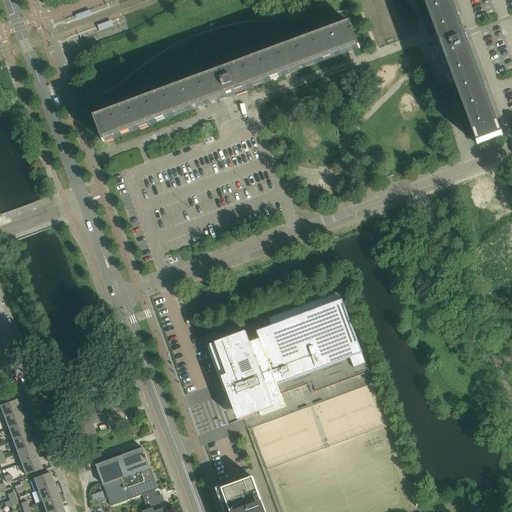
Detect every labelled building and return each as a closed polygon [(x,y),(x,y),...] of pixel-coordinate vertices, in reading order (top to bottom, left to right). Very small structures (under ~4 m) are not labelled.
[(478,143),(501,135),(451,0),(425,0),(440,39),(438,40),(437,38),(436,39),(437,40),(437,41),(442,48),(443,48),(478,143)] [(285,75),(290,73),(349,52),(353,50),(359,48),(351,25),(96,119),(105,142),(114,139),(195,109),(236,93),(237,95),(246,94),(246,93),(248,93),(247,92),(246,93),(245,90),(252,88),(285,75)] [(388,177),(391,176),(394,175),(390,166),(382,169),(386,178),(388,177)] [(272,327),(257,332),(260,340),(281,395),(313,384),(316,393),(370,373),(340,292),(269,319),(272,327)] [(209,350),(225,393),(221,396),(231,424),(244,419),(274,408),(247,334),(211,347),(209,350)] [(0,406),(0,407),(4,418),(20,412),(16,400),(0,406)] [(100,401),(77,409),(78,413),(69,417),(78,440),(87,437),(83,426),(105,418),(106,419),(107,418),(106,416),(105,416),(100,401)] [(24,424),(20,412),(4,418),(8,430),(24,424)] [(8,430),(12,441),(29,435),(24,424),(8,430)] [(33,447),(29,435),(12,441),(17,452),(33,447)] [(37,458),(33,447),(17,452),(21,464),(37,458)] [(143,448),(98,465),(97,466),(112,506),(143,495),(149,510),(143,511),(166,511),(165,508),(157,511),(155,505),(163,502),(160,495),(153,498),(150,492),(159,489),(143,448)] [(41,470),(37,458),(21,464),(25,476),(41,470)] [(33,479),(38,491),(54,485),(49,473),(33,479)] [(10,475),(4,477),(6,483),(12,481),(10,475)] [(265,511),(253,478),(223,490),(230,511),(265,511)] [(20,484),(14,487),(17,493),(23,490),(20,484)] [(38,491),(42,502),(58,496),(54,485),(38,491)] [(8,495),(10,501),(16,498),(14,493),(8,495)] [(42,502),(45,511),(50,511),(62,508),(58,496),(42,502)] [(18,504),(16,498),(10,501),(12,507),(18,504)] [(29,507),(27,502),(21,504),(23,510),(29,507)]
